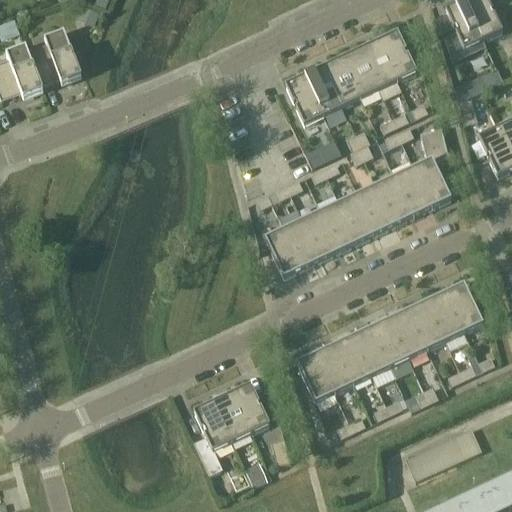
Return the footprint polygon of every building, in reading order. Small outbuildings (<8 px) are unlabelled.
[(106,11),(111,0),(109,0),(98,0),(96,7),(106,11)] [(484,0),(481,0),(465,8),(483,46),(502,37),(484,0)] [(464,55),(483,46),(465,8),(446,17),(464,55)] [(98,17),(82,11),(77,24),(92,30),(98,17)] [(28,59),(40,93),(41,92),(59,86),(62,92),(81,85),(79,78),(67,44),(66,45),(64,38),(44,45),(47,52),(28,59)] [(379,49),(397,87),(416,78),(398,40),(379,49)] [(379,49),(360,58),(378,96),(397,87),(379,49)] [(0,103),(1,107),(21,100),(24,106),(43,99),(41,92),(40,93),(28,59),(26,52),(6,60),(9,66),(0,69),(0,103)] [(360,58),(342,66),(360,105),(378,96),(360,58)] [(342,66),(323,75),(341,113),(360,105),(342,66)] [(323,75),(305,84),(323,122),(341,113),(323,75)] [(494,92),(502,87),(497,75),(488,79),(494,92)] [(486,95),(480,82),(454,94),(458,108),(486,95)] [(304,131),(323,122),(305,84),(286,93),(304,131)] [(459,111),(465,134),(478,130),(472,107),(459,111)] [(423,111),(412,117),(415,125),(427,119),(423,111)] [(404,120),(392,126),(396,134),(408,128),(404,120)] [(396,134),(392,126),(380,131),(384,139),(396,134)] [(511,129),(498,136),(511,165),(511,129)] [(398,140),(401,149),(413,143),(410,135),(398,140)] [(413,175),(431,214),(450,205),(434,170),(449,164),(441,135),(420,140),(427,168),(413,175)] [(497,183),(511,175),(511,165),(498,136),(479,145),(497,183)] [(355,142),(361,154),(367,151),(370,150),(364,138),(355,142)] [(401,149),(398,140),(386,146),(389,154),(401,149)] [(347,146),(353,158),(359,155),(361,154),(355,142),(347,146)] [(367,151),(361,154),(359,155),(365,169),(374,165),(367,151)] [(357,173),(365,169),(359,155),(353,158),(350,159),(357,173)] [(320,160),(308,166),(312,174),(324,168),(320,160)] [(324,175),(328,184),(340,178),(336,170),(324,175)] [(328,184),(324,175),(312,181),(316,189),(328,184)] [(413,175),(395,183),(413,222),(431,214),(413,175)] [(395,183),(376,192),(395,231),(413,222),(395,183)] [(287,193),(291,201),(303,196),(299,187),(287,193)] [(376,192),(358,201),(376,240),(395,231),(376,192)] [(291,201),(287,193),(275,199),(279,207),(291,201)] [(358,201),(340,210),(358,249),(376,240),(358,201)] [(272,210),(268,202),(256,208),(260,216),(272,210)] [(340,210),(321,219),(339,257),(358,249),(340,210)] [(321,219),(303,228),(321,266),(339,257),(321,219)] [(303,228),(284,236),(303,275),(321,266),(303,228)] [(284,284),(303,275),(284,236),(266,246),(284,284)] [(445,300),(463,339),(482,330),(464,291),(445,300)] [(445,300),(427,309),(445,347),(463,339),(445,300)] [(427,309),(409,318),(427,356),(445,347),(427,309)] [(409,318),(390,326),(408,365),(427,356),(409,318)] [(390,326),(372,335),(390,373),(408,365),(390,326)] [(372,335),(353,344),(371,382),(390,373),(372,335)] [(353,344),(335,353),(353,391),(371,382),(353,344)] [(335,353),(316,361),(335,400),(353,391),(335,353)] [(316,408),(335,400),(316,361),(297,370),(316,408)] [(479,372),(484,381),(495,376),(490,367),(479,372)] [(461,380),(465,389),(476,385),(472,376),(461,380)] [(454,394),(465,389),(461,380),(450,385),(454,394)] [(232,401),(250,440),(269,431),(251,392),(232,401)] [(424,397),(430,410),(438,406),(432,393),(424,397)] [(421,414),(430,410),(424,397),(415,401),(421,414)] [(232,401),(213,410),(231,448),(250,440),(232,401)] [(387,415),(391,424),(402,418),(398,409),(387,415)] [(212,457),(231,448),(213,410),(194,419),(206,443),(194,448),(209,481),(221,475),(212,457)] [(380,429),(391,424),(387,415),(376,420),(380,429)] [(350,432),(354,441),(365,436),(361,427),(350,432)] [(343,446),(354,441),(350,432),(339,437),(343,446)] [(472,433),(405,464),(415,486),(481,456),(472,433)] [(291,469),(284,445),(271,448),(278,473),(291,469)] [(244,475),(252,493),(266,486),(257,468),(244,475)] [(511,497),(511,481),(497,488),(504,501),(511,497)] [(484,494),(492,511),(511,511),(511,497),(504,501),(497,488),(484,494)] [(463,504),(466,511),(492,511),(484,494),(463,504)]
